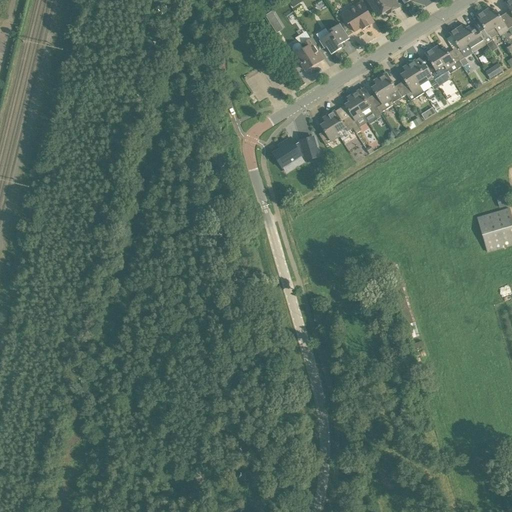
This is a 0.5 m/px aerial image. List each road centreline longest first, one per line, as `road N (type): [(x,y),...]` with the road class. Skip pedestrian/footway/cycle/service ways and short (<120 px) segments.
road 1 (unclassified): [(313,511),(319,411),(260,206),(251,140)]
road 2 (residential): [(285,113),(467,0)]
